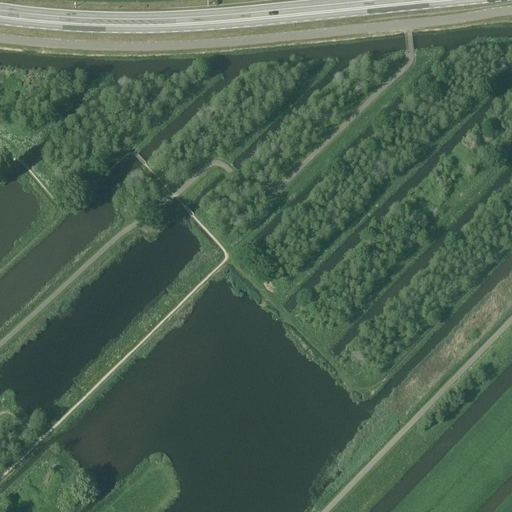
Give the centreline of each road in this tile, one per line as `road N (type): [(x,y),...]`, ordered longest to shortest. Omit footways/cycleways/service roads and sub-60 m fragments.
road 1 (unclassified): [(511,10),(155,47),(0,38)]
road 2 (primary): [(0,17),(133,27),(453,0)]
